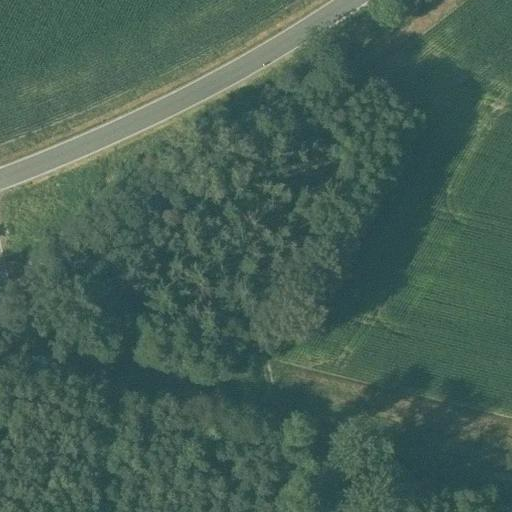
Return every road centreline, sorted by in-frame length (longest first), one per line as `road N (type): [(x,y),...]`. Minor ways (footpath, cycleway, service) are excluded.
road 1 (track): [(0,285),(26,337),(50,360),(511,475)]
road 2 (tertiary): [(350,0),(160,111),(0,178)]
